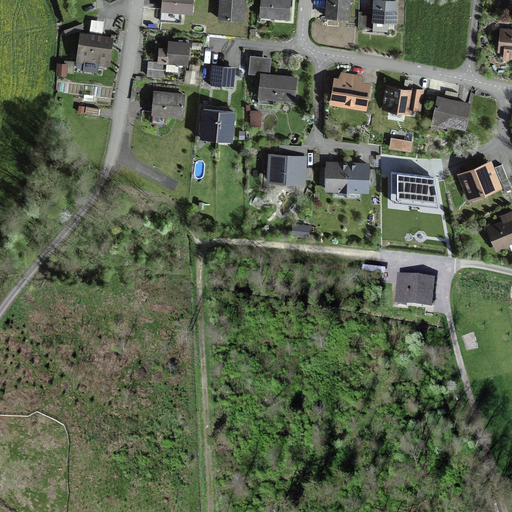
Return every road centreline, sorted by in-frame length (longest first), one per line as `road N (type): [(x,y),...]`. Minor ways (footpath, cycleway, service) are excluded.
road 1 (track): [(197,242),(205,511)]
road 2 (residential): [(306,0),(301,50),(511,89)]
road 3 (track): [(445,262),(449,328),(502,511)]
road 4 (track): [(445,262),(197,242)]
road 5 (residential): [(136,0),(104,177)]
road 6 (track): [(104,177),(0,314)]
